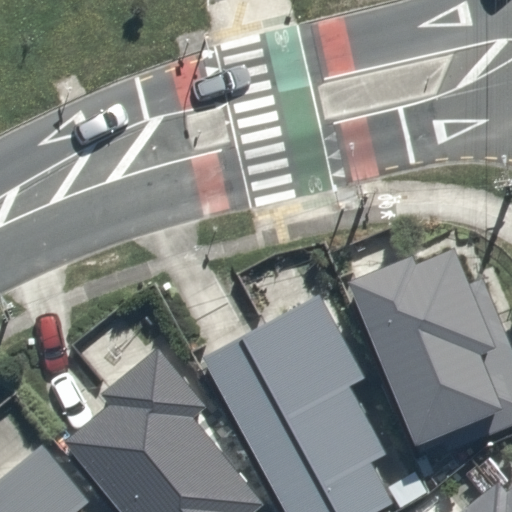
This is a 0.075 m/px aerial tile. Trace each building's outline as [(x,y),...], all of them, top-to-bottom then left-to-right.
[(425,244),(360,271),(428,432),(446,425),(455,447),(511,423),(511,310),(495,271),(484,276),(467,235),(428,251),(425,244)] [(333,285),(214,349),(302,511),(373,511),(405,495),(399,483),(383,454),(398,446),(363,380),(380,371),(333,285)] [(122,398),(77,435),(138,511),(263,511),(261,509),(275,498),(206,412),(219,402),(171,343),(114,389),(122,398)] [(0,481),(9,493),(0,500),(0,511),(92,511),(88,506),(102,495),(55,437),(0,481)] [(427,468),(399,483),(405,495),(411,504),(439,487),(427,468)] [(511,511),(511,471),(509,468),(456,511),(511,511)]
